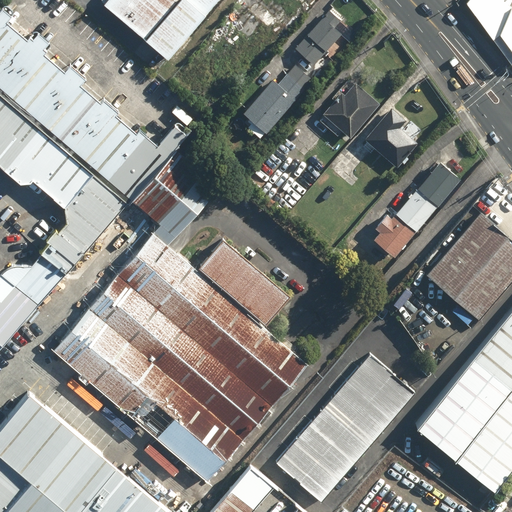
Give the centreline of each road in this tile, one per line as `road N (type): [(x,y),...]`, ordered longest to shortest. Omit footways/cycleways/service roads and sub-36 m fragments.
road 1 (primary): [(495,126),(419,10)]
road 2 (primary): [(419,10),(468,45),(511,93)]
